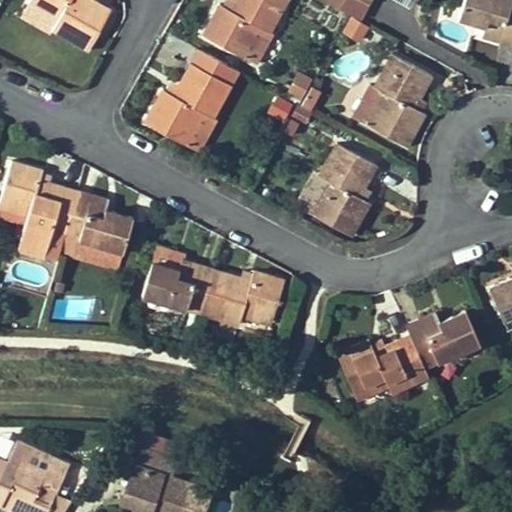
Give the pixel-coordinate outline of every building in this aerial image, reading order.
[(31,0),(23,14),(88,50),(113,6),(102,0),(31,0)] [(259,64),(275,32),(271,30),(286,0),(238,0),(234,7),(220,0),(217,0),(200,34),(259,64)] [(333,0),(361,14),(368,0),(333,0)] [(511,0),(465,0),(460,18),(486,26),(484,34),(511,41),(511,0)] [(349,14),(343,30),(364,39),(370,23),(349,14)] [(193,60),(232,82),(240,67),(201,46),(193,60)] [(353,112),(408,143),(427,110),(421,107),(414,103),(420,92),(433,71),(393,49),(375,81),(371,79),(353,112)] [(175,93),(162,85),(143,119),(199,150),(217,117),(213,115),(232,82),(193,60),(175,93)] [(287,89),(299,96),(310,79),(298,72),(287,89)] [(420,92),(414,103),(421,107),(427,96),(420,92)] [(286,116),(294,101),(279,93),(271,108),(286,116)] [(330,178),(313,209),(354,231),(371,200),(357,192),(374,160),(335,139),(317,171),(330,178)] [(60,250),(78,190),(49,182),(39,179),(41,172),(42,169),(12,160),(0,200),(30,209),(18,248),(58,259),(60,250)] [(49,182),(51,175),(41,172),(39,179),(49,182)] [(123,250),(133,216),(111,210),(110,214),(105,213),(106,208),(109,199),(78,190),(60,250),(74,255),(79,238),(123,250)] [(0,214),(26,222),(30,209),(0,200),(0,214)] [(123,250),(79,238),(74,255),(118,267),(123,250)] [(178,268),(181,258),(182,259),(183,254),(155,246),(151,260),(178,268)] [(199,312),(212,268),(182,259),(181,258),(178,268),(151,260),(141,295),(199,312)] [(511,263),(511,264),(511,265),(511,276),(490,285),(503,316),(511,312),(511,263)] [(272,319),(284,279),(254,270),(253,273),(251,279),(240,276),(212,268),(199,312),(239,324),(241,315),(243,310),(272,319)] [(253,273),(242,270),(240,276),(251,279),(253,273)] [(60,291),(63,282),(56,280),(54,290),(60,291)] [(413,332),(426,361),(483,335),(469,305),(443,317),(439,308),(408,323),(413,332)] [(272,319),(243,310),(241,315),(271,324),(272,319)] [(375,332),(339,349),(362,397),(389,384),(392,390),(432,372),(426,361),(413,332),(390,342),(386,332),(377,336),(375,332)] [(0,457),(0,504),(1,505),(3,499),(28,511),(27,511),(46,511),(55,493),(68,465),(16,441),(7,460),(0,457)] [(169,475),(175,458),(138,445),(120,499),(134,504),(157,511),(202,511),(210,489),(169,475)] [(55,493),(46,511),(63,511),(71,500),(55,493)] [(0,506),(12,511),(27,511),(28,511),(3,499),(1,505),(0,506)]
